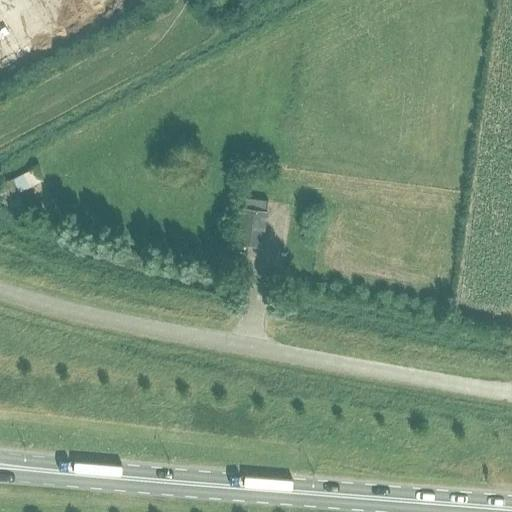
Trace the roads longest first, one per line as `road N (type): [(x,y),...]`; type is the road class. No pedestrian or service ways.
road 1 (unclassified): [(511,391),(159,328),(0,288)]
road 2 (primary): [(503,511),(15,466)]
